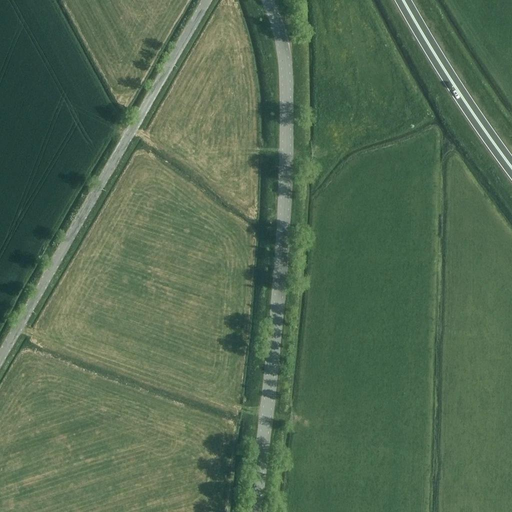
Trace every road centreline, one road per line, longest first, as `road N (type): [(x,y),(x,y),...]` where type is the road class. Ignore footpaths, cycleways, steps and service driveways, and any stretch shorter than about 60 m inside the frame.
road 1 (tertiary): [(255,511),(287,147),(285,54),(269,0)]
road 2 (unclassified): [(0,356),(208,0)]
road 3 (trunk): [(511,169),(402,0)]
